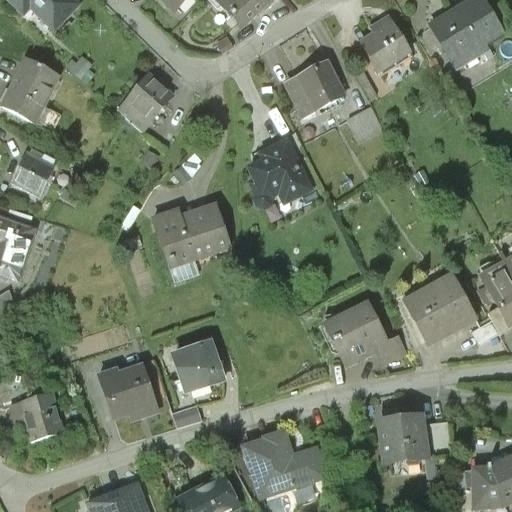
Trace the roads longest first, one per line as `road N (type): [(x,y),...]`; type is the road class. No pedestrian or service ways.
road 1 (residential): [(511,371),(262,416),(8,496)]
road 2 (residential): [(109,0),(191,75),(212,75),(338,0)]
